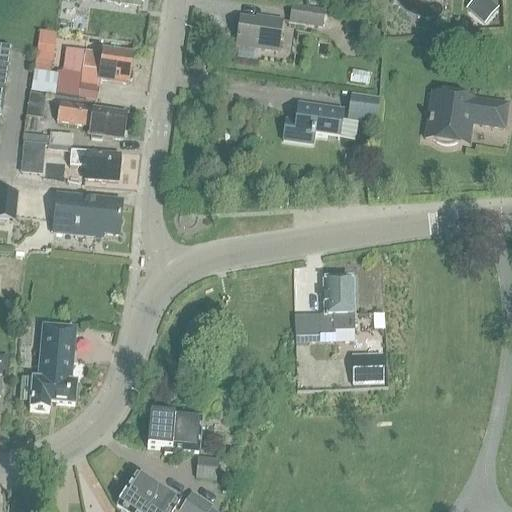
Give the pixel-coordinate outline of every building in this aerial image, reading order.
[(141,0),(106,0),(106,4),(140,9),(141,0)] [(498,10),(486,0),(475,0),(465,11),(483,27),(498,10)] [(60,19),(85,23),(88,6),(62,2),(60,19)] [(324,13),(291,8),(288,27),(321,31),(324,13)] [(266,21),(265,25),(239,21),(235,49),(277,55),(282,23),(266,21)] [(0,125),(10,50),(0,49),(0,125)] [(34,74),(31,92),(55,95),(55,97),(96,102),(99,82),(128,87),(133,56),(102,51),(101,57),(84,54),(65,52),(62,77),(58,76),(58,77),(34,74)] [(378,102),(350,97),(346,123),(374,128),(378,102)] [(507,108),(431,97),(424,141),(432,143),(436,146),(440,148),(444,149),(448,149),(452,148),(457,146),(468,148),(471,127),(503,132),(507,108)] [(92,112),(59,107),(56,125),(89,129),(88,138),(91,139),(90,142),(101,143),(101,140),(122,143),(126,117),(92,112)] [(313,138),(338,142),(342,114),(298,107),(295,125),(285,124),(283,143),(312,148),(313,138)] [(21,144),(70,149),(71,137),(49,135),(49,139),(22,136),(21,144)] [(87,156),(70,155),(69,170),(85,171),(84,183),(118,185),(120,158),(87,156)] [(0,192),(0,221),(15,223),(18,194),(4,193),(0,192)] [(102,236),(117,238),(121,206),(56,199),(52,235),(102,240),(102,236)] [(319,338),(319,339),(333,339),(333,334),(353,333),(352,318),(353,318),(352,283),(323,284),(324,318),(319,318),(319,319),(307,319),(308,339),(319,338)] [(372,317),(372,332),(384,332),(383,317),(372,317)] [(74,333),(43,330),(38,382),(32,382),(29,414),(48,416),(49,407),(74,409),(76,385),(70,385),(74,333)] [(352,388),(382,387),(381,355),(351,356),(352,388)] [(201,420),(173,417),(169,419),(149,418),(146,451),(163,453),(163,458),(171,459),(171,453),(198,456),(201,420)] [(218,461),(197,460),(196,481),(216,483),(218,461)] [(172,511),(179,502),(138,476),(125,495),(125,494),(119,497),(115,503),(116,509),(119,511),(172,511)] [(207,511),(211,506),(190,494),(179,511),(207,511)]
